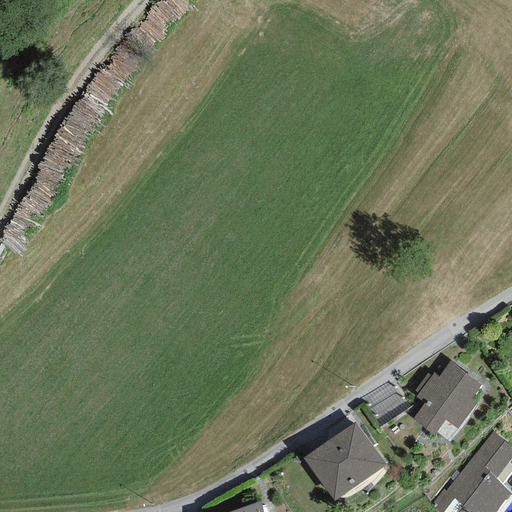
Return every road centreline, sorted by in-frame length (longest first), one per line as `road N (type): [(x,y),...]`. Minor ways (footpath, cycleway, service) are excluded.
road 1 (residential): [(511,294),(247,474),(163,511)]
road 2 (track): [(0,217),(67,91),(140,0)]
